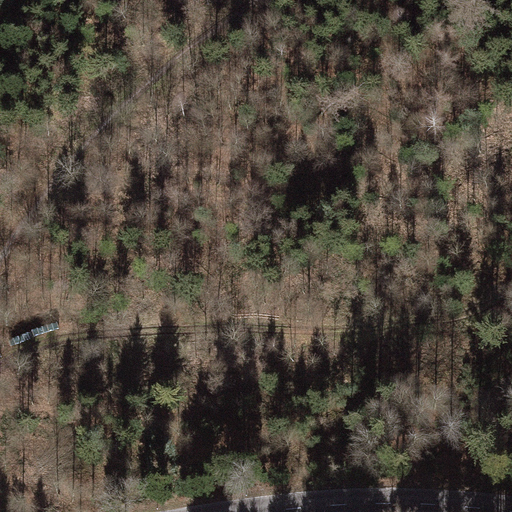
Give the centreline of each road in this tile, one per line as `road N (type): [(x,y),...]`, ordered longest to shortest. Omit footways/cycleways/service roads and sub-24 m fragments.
road 1 (track): [(0,266),(30,214),(104,128),(255,0)]
road 2 (tertiary): [(501,511),(273,511)]
